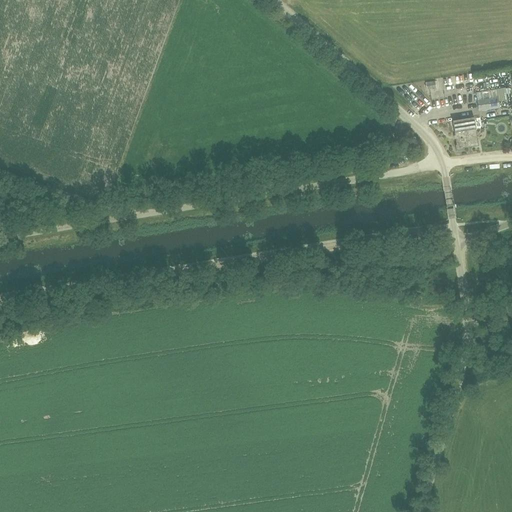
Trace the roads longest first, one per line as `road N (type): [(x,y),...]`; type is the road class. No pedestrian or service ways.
road 1 (track): [(0,171),(130,216),(511,157)]
road 2 (track): [(456,239),(432,234),(0,301)]
road 3 (unclassified): [(456,239),(446,176),(426,137),(270,0)]
road 4 (unclassified): [(420,511),(466,344),(456,239)]
road 5 (unclassified): [(0,237),(130,216)]
